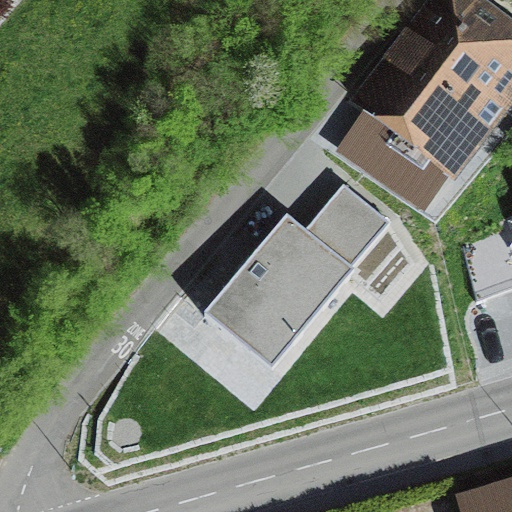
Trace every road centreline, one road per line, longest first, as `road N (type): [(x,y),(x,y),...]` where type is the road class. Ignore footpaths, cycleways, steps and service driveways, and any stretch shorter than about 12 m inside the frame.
road 1 (residential): [(20,511),(66,384),(261,194),(405,0)]
road 2 (residential): [(154,511),(511,403)]
